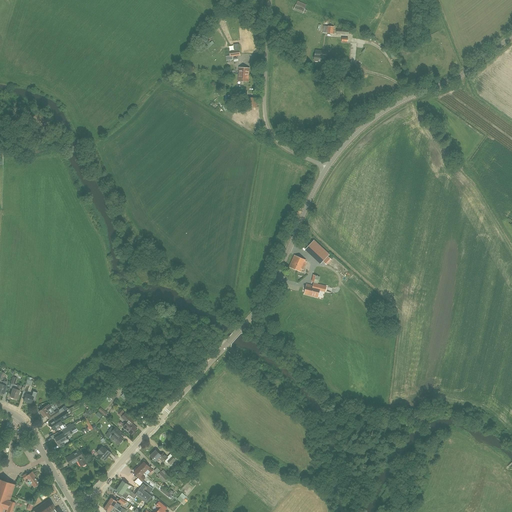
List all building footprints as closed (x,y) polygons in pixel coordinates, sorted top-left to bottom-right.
[(296,5),(294,10),(303,14),(305,9),(296,5)] [(333,34),(334,27),(324,26),(323,33),(333,34)] [(226,57),(226,61),(233,60),(232,56),(240,55),(239,47),(234,47),(234,51),(229,52),(230,56),(226,57)] [(316,51),(315,54),(314,54),(314,61),(325,62),(326,58),(327,58),(327,52),(316,51)] [(342,72),(334,70),(332,69),(331,73),(333,73),(332,78),(340,79),(342,72)] [(248,108),(257,107),(256,97),(246,98),(248,108)] [(321,262),(328,254),(314,241),(307,249),(321,262)] [(294,255),(289,267),(290,267),(296,270),(301,272),(302,269),(304,270),(306,264),(304,263),(305,262),(306,260),(296,256),(294,255)] [(328,256),(323,262),(327,265),(332,260),(328,256)] [(314,286),(307,285),(305,294),(318,297),(319,290),(325,291),(326,287),(316,284),(315,285),(314,285),(314,286)] [(27,379),(26,384),(23,392),(27,393),(30,385),(31,386),(33,381),(30,380),(31,378),(28,377),(27,379)] [(13,389),(12,392),(10,396),(11,397),(11,398),(13,399),(14,398),(17,399),(19,394),(20,394),(20,392),(19,391),(20,391),(19,391),(21,386),(18,385),(16,390),(13,389)] [(30,396),(26,394),(24,401),(31,403),(32,401),(35,402),(38,393),(32,391),(30,396)] [(109,396),(112,399),(117,395),(112,391),(108,395),(109,396)] [(51,415),(50,413),(47,409),(51,407),(49,404),(39,411),(43,418),(46,416),(50,420),(54,417),(59,414),(57,411),(51,415)] [(66,410),(54,418),(55,420),(53,421),(53,422),(49,425),(53,431),(58,427),(61,425),(60,424),(59,422),(69,415),(66,410)] [(137,428),(132,424),(135,421),(125,412),(121,418),(125,421),(121,426),(132,435),(137,428)] [(90,431),(93,429),(87,420),(86,418),(83,419),(84,421),(90,429),(88,430),(89,431),(90,431)] [(76,428),(73,424),(62,430),(63,433),(54,438),(55,439),(54,439),(57,444),(58,444),(58,445),(59,444),(61,447),(65,445),(63,442),(68,439),(66,435),(69,434),(69,435),(73,433),(71,431),(76,428)] [(123,433),(121,432),(116,427),(114,429),(111,433),(113,436),(111,439),(118,445),(123,439),(120,436),(123,433)] [(104,461),(106,459),(111,453),(105,448),(104,449),(102,447),(98,451),(100,453),(98,455),(104,461)] [(163,453),(161,455),(156,450),(150,456),(156,461),(159,458),(164,462),(165,461),(167,462),(168,461),(171,464),(175,459),(170,455),(167,458),(163,453)] [(85,463),(78,451),(66,458),(70,465),(78,460),(81,466),(85,463)] [(144,462),(142,465),(141,464),(138,466),(144,473),(148,469),(151,472),(153,470),(150,467),(144,462)] [(138,466),(136,469),(137,470),(134,472),(139,478),(142,481),(145,478),(142,475),(144,473),(138,466)] [(26,476),(25,474),(22,476),(24,480),(27,478),(34,488),(39,484),(34,477),(35,476),(32,471),(26,476)] [(168,478),(161,471),(157,475),(164,482),(168,478)] [(0,511),(1,511),(3,509),(7,510),(5,511),(12,511),(13,511),(12,511),(15,503),(9,501),(14,484),(8,482),(9,480),(4,478),(3,481),(0,479),(0,511)] [(134,493),(132,492),(131,491),(127,488),(129,485),(123,481),(120,486),(131,494),(132,492),(134,494),(134,493)] [(143,481),(141,485),(150,493),(153,489),(143,481)] [(147,504),(147,503),(153,496),(150,493),(141,485),(140,486),(134,493),(134,494),(136,495),(147,504)] [(132,492),(131,494),(120,486),(116,491),(123,495),(126,497),(128,494),(129,495),(129,496),(131,498),(133,499),(136,495),(134,494),(132,492)] [(169,497),(171,495),(168,492),(162,488),(160,490),(169,497)] [(190,491),(182,501),(188,505),(189,504),(190,502),(192,504),(195,500),(198,503),(203,497),(199,494),(197,497),(190,491)] [(122,509),(116,504),(117,502),(112,498),(108,503),(120,511),(122,509)] [(55,511),(53,509),(55,508),(49,500),(48,501),(34,510),(35,511),(55,511)] [(21,511),(24,504),(18,502),(14,511),(21,511)] [(165,511),(162,509),(164,506),(159,502),(156,506),(160,509),(158,511),(165,511)] [(119,511),(120,511),(108,503),(104,509),(108,511),(110,511),(112,510),(114,511),(119,511)]
